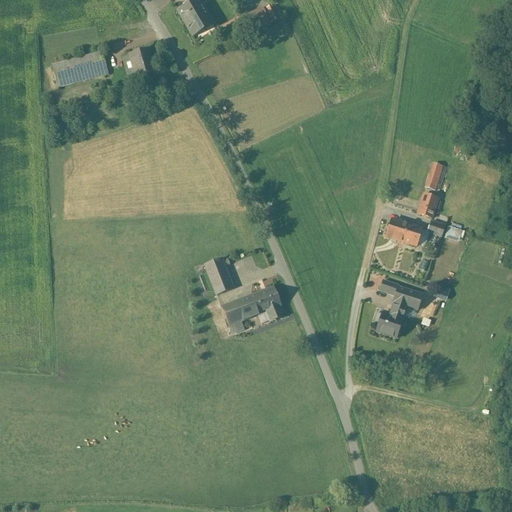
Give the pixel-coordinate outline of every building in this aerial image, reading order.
[(189,5),(177,12),(192,37),(212,25),(200,3),(198,0),(189,5)] [(274,6),(264,11),(270,23),(279,19),(274,6)] [(262,8),(242,17),(244,22),(247,28),(249,32),(269,23),(262,8)] [(244,22),(236,25),(239,31),(247,28),(244,22)] [(147,50),(129,55),(135,78),(154,72),(151,63),(150,63),(147,51),(147,50)] [(102,53),(51,66),(57,88),(89,80),(87,73),(106,69),(102,53)] [(442,167),(434,164),(425,189),(438,193),(446,169),(442,167)] [(437,199),(424,195),(417,215),(431,220),(433,213),(437,202),(437,199)] [(421,231),(391,221),(385,238),(416,248),(416,246),(421,231)] [(445,227),(430,223),(427,233),(428,234),(441,238),(445,227)] [(464,233),(446,227),(443,237),(461,243),(464,234),(464,233)] [(427,233),(421,231),(416,246),(423,249),(428,234),(427,233)] [(220,260),(204,266),(216,296),(232,290),(220,260)] [(398,287),(382,282),(379,292),(394,297),(397,289),(398,287)] [(273,288),(221,309),(228,327),(240,323),(265,313),(280,307),(273,288)] [(397,289),(394,297),(392,303),(405,308),(417,311),(422,297),(397,289)] [(405,308),(396,305),(392,318),(401,321),(405,308)] [(280,307),(265,313),(269,322),(283,317),(280,307)] [(392,318),(381,315),(375,333),(395,340),(401,321),(392,318)] [(240,323),(228,327),(231,335),(243,331),(240,323)]
